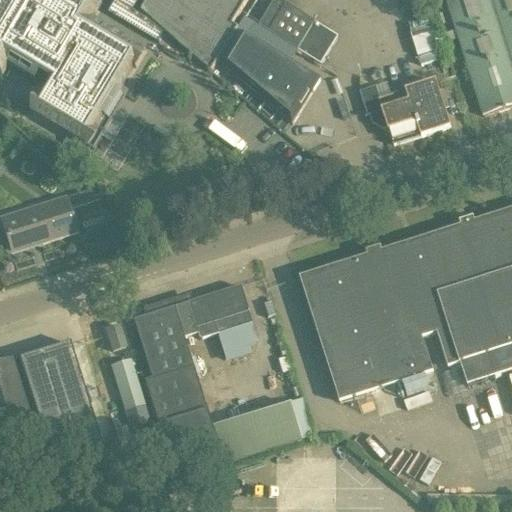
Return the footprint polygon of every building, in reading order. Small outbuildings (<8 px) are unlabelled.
[(93,19),(103,3),(98,0),(0,0),(0,70),(2,72),(16,48),(58,74),(34,113),(95,150),(120,108),(111,103),(144,49),(93,19)] [(158,45),(163,35),(147,21),(132,12),(138,2),(134,0),(116,0),(108,13),(109,15),(158,45)] [(211,73),(237,30),(232,26),(248,0),(148,0),(140,12),(211,73)] [(511,0),(445,0),(484,119),(511,109),(511,0)] [(336,39),(315,26),(277,2),(260,29),(298,53),(320,66),(336,39)] [(420,57),(439,52),(435,34),(415,39),(420,57)] [(294,127),(322,81),(250,37),(228,72),(294,127)] [(450,130),(436,86),(380,104),(376,88),(360,93),(367,118),(370,117),(372,126),(383,131),(389,130),(394,147),(450,130)] [(0,223),(11,257),(76,236),(65,201),(0,222),(0,223)] [(511,213),(475,225),(473,221),(460,225),(461,230),(381,255),(380,251),(366,256),(367,259),(300,280),(341,406),(434,376),(423,342),(438,338),(449,372),(461,368),(467,388),(511,373),(511,213)] [(257,345),(251,326),(240,290),(133,323),(151,381),(144,383),(169,466),(213,471),(222,468),(205,414),(183,342),(198,337),(196,331),(213,326),(225,364),(226,363),(227,366),(238,362),(237,360),(251,356),(249,347),(257,345)] [(112,353),(124,349),(117,329),(106,333),(112,353)] [(0,443),(10,441),(12,447),(102,452),(68,347),(17,363),(18,365),(9,368),(8,364),(0,366),(0,443)] [(130,430),(147,425),(128,364),(111,369),(130,430)] [(225,467),(316,440),(305,401),(214,427),(225,467)]
